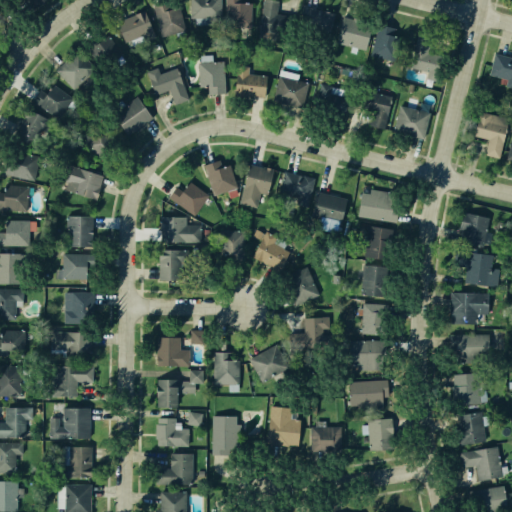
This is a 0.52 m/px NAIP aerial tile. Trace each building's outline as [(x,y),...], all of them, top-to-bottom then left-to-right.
[(29,0),(37,8),(45,0),(29,0)] [(217,0),(217,18),(189,18),(189,0),(217,0)] [(246,25),(222,22),(224,0),(237,0),(237,5),(249,7),(246,25)] [(273,36),(258,33),(263,0),(279,3),(273,36)] [(183,28),(163,33),(157,11),(177,5),(183,28)] [(326,40),(296,32),(302,9),(332,17),(326,40)] [(154,32),(125,43),(117,22),(146,11),(154,32)] [(364,48),(338,42),(343,19),(369,26),(364,48)] [(118,50),(108,33),(86,45),(96,63),(118,50)] [(398,62),(369,55),(374,34),(403,41),(398,62)] [(438,75),(408,68),(416,34),(430,37),(427,52),(443,56),(438,75)] [(72,86),(57,67),(77,51),(92,69),(72,86)] [(511,81),(490,76),(496,53),(511,57),(511,81)] [(223,93),(200,93),(200,65),(222,65),(223,93)] [(260,97),(232,93),(236,65),(248,67),(247,75),(263,77),(260,97)] [(186,97),(173,101),(169,90),(155,96),(146,71),(157,67),(160,74),(175,68),(186,97)] [(302,106),(271,98),(277,77),(307,85),(302,106)] [(54,114),(37,103),(49,83),(66,93),(54,114)] [(342,117),(312,109),(319,83),(349,91),(342,117)] [(380,126),(369,123),(372,109),(355,104),(360,84),(389,91),(380,126)] [(152,117),(125,133),(113,113),(141,97),(152,117)] [(420,136),(393,130),(399,107),(426,114),(420,136)] [(34,145),(12,135),(23,109),(45,119),(34,145)] [(496,153),(483,150),(486,137),(472,133),(477,112),(504,119),(496,153)] [(97,153),(83,144),(96,123),(110,132),(97,153)] [(31,180),(7,174),(13,151),(37,157),(31,180)] [(91,197),(66,189),(68,181),(59,178),(64,163),(99,175),(91,197)] [(235,187),(213,194),(205,171),(227,164),(235,187)] [(272,170),(267,191),(258,189),(254,207),(239,204),(247,165),(272,170)] [(306,203),(276,196),(281,171),(312,177),(306,203)] [(193,213),(166,198),(173,186),(179,190),(185,179),(206,191),(193,213)] [(24,211),(0,209),(0,193),(2,193),(3,184),(26,186),(24,211)] [(393,221),(355,214),(360,193),(397,201),(393,221)] [(338,223),(310,218),(314,194),(342,198),(338,223)] [(482,245),(458,240),(464,212),(488,217),(482,245)] [(89,244),(65,244),(66,214),(90,215),(89,244)] [(200,242),(159,241),(159,217),(183,217),(183,225),(200,225),(200,242)] [(25,243),(1,242),(2,220),(26,221),(25,243)] [(382,258),(364,256),(368,226),(385,228),(382,258)] [(277,269),(251,254),(265,229),(276,235),(271,243),(286,252),(277,269)] [(219,251),(219,230),(243,230),(242,260),(229,260),(229,251),(219,251)] [(179,280),(156,280),(156,249),(180,249),(179,280)] [(13,283),(0,282),(0,253),(14,254),(13,283)] [(83,277),(61,277),(62,254),(84,254),(83,277)] [(496,286),(463,284),(464,254),(490,256),(489,268),(497,268),(496,286)] [(315,295),(293,303),(282,274),(304,266),(315,295)] [(378,293),(359,292),(361,267),(379,268),(378,293)] [(13,317),(0,317),(0,290),(14,290),(13,317)] [(77,321),(64,320),(65,291),(78,291),(77,321)] [(472,322),(451,321),(451,293),(485,293),(484,313),(472,312),(472,322)] [(375,330),(361,330),(361,303),(375,302),(375,330)] [(317,345),(302,345),(302,317),(317,317),(317,345)] [(189,343),(204,344),(204,330),(190,330),(189,343)] [(19,356),(0,355),(0,332),(19,332),(19,356)] [(86,353),(49,352),(49,332),(86,332),(86,353)] [(484,357),(447,358),(446,337),(483,336),(484,357)] [(156,364),(156,337),(179,337),(179,349),(187,349),(187,365),(156,364)] [(375,366),(348,366),(348,340),(375,341),(375,366)] [(261,379),(250,359),(274,345),(285,365),(261,379)] [(237,382),(210,382),(210,352),(227,353),(227,359),(237,359),(237,382)] [(16,394),(0,394),(0,364),(16,364),(16,394)] [(89,394),(53,394),(53,366),(90,367),(89,394)] [(157,407),(156,381),(186,380),(186,371),(204,371),(204,382),(193,382),(193,391),(175,391),(175,407),(157,407)] [(479,400),(453,401),(452,374),(479,374),(479,400)] [(379,408),(346,409),(346,381),(379,381),(379,408)] [(88,430),(73,430),(73,438),(49,438),(49,420),(63,420),(63,407),(88,407),(88,430)] [(23,437),(0,437),(0,421),(2,421),(2,408),(23,408),(23,437)] [(296,444),(265,443),(266,408),(289,409),(288,420),(297,421),(296,444)] [(486,438),(460,442),(455,415),(481,410),(486,438)] [(201,424),(187,422),(188,411),(202,413),(201,424)] [(232,452),(211,452),(212,416),(232,416),(232,452)] [(158,443),(157,418),(174,417),(174,428),(185,428),(185,442),(158,443)] [(388,448),(366,449),(365,419),(387,418),(388,448)] [(335,449),(309,448),(309,425),(325,426),(325,420),(336,420),(335,449)] [(15,473),(0,473),(0,443),(22,443),(22,457),(15,457),(15,473)] [(86,474),(60,473),(61,446),(87,447),(86,474)] [(498,475),(475,480),(469,452),(492,447),(498,475)] [(190,483),(152,482),(152,468),(169,469),(169,453),(191,454),(190,483)] [(15,511),(0,510),(0,481),(17,482),(15,511)] [(86,511),(64,511),(64,483),(87,483),(86,511)] [(505,506),(482,510),(478,491),(502,487),(505,506)] [(183,511),(153,511),(153,509),(159,509),(159,490),(184,491),(183,511)]
